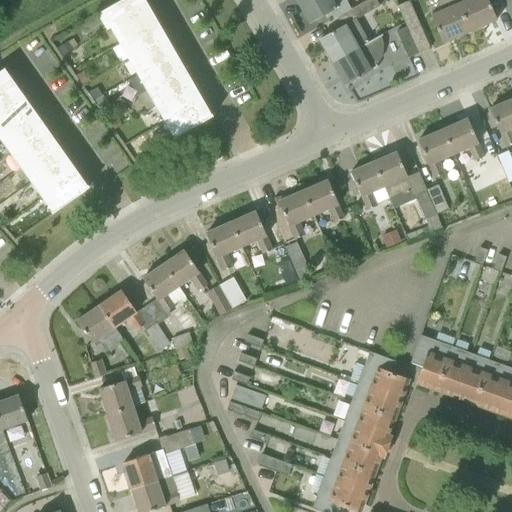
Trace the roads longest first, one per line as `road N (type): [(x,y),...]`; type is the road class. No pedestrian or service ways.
road 1 (residential): [(22,307),(132,224),(329,134)]
road 2 (residential): [(511,432),(426,402),(412,407),(379,498),(390,511)]
road 3 (residential): [(92,511),(22,307)]
road 4 (residential): [(329,134),(511,56)]
road 5 (residential): [(329,134),(252,0)]
